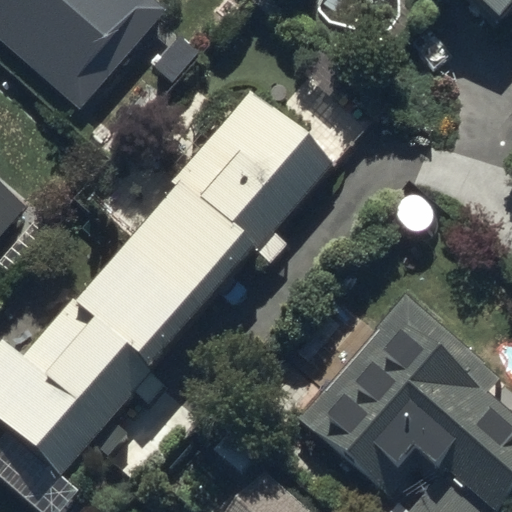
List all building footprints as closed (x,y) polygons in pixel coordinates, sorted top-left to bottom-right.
[(0,0),(0,43),(85,116),(168,18),(146,0),(0,0)] [(499,38),(508,46),(511,41),(511,0),(443,0),(494,44),(499,38)] [(3,355),(0,358),(0,435),(24,457),(3,482),(38,511),(39,511),(54,495),(59,499),(138,407),(151,417),(175,390),(165,381),(266,264),(281,276),(294,261),(280,249),(341,178),(256,106),(173,204),(180,210),(88,317),(80,310),(25,374),(3,355)] [(0,262),(35,224),(0,192),(0,262)] [(408,305),(304,417),(401,509),(449,485),(479,511),(511,511),(511,422),(491,408),(506,394),(408,305)] [(306,511),(270,480),(241,511),(306,511)] [(482,511),(449,485),(426,511),(482,511)]
